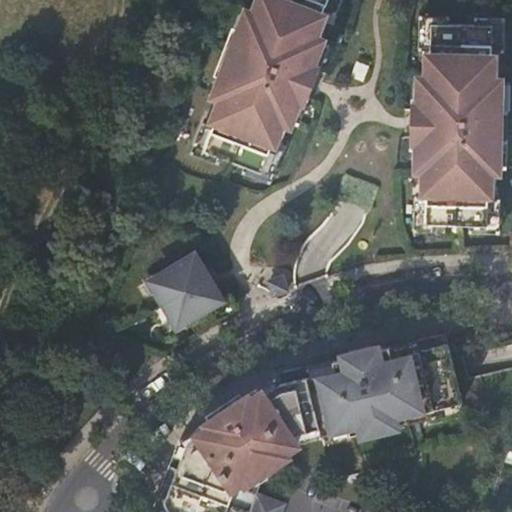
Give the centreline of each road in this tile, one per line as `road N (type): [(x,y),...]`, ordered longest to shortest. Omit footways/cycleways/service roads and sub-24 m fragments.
road 1 (residential): [(511,284),(418,288),(348,302),(251,343),(134,422),(92,478)]
road 2 (unknown): [(281,330),(238,279),(235,262),(255,220),(312,181),(329,159),(343,113),(328,93)]
